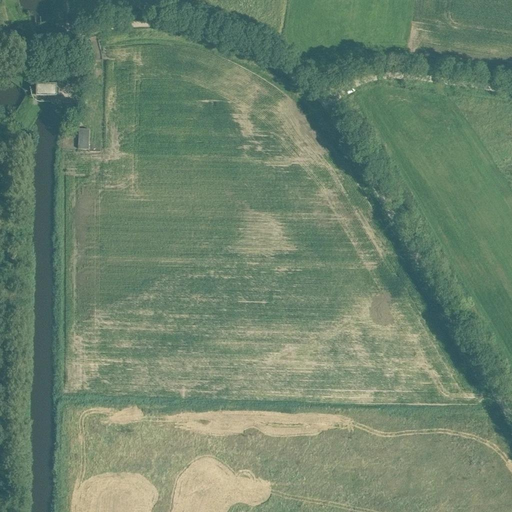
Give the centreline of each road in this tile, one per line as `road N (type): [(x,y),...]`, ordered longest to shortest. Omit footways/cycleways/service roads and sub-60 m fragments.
road 1 (unclassified): [(511,420),(334,117),(306,86),(258,54),(188,28),(130,24),(70,36)]
road 2 (track): [(322,101),(393,75),(511,91)]
